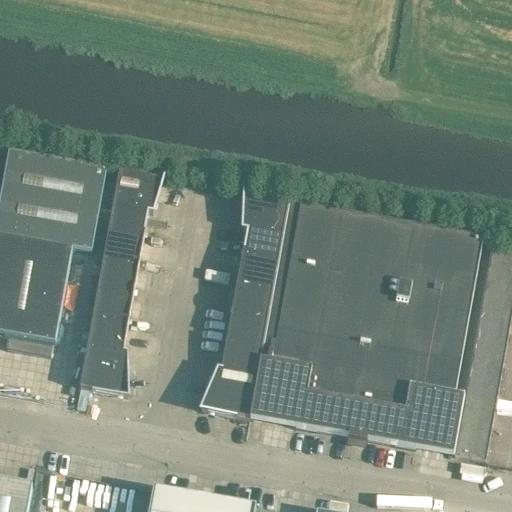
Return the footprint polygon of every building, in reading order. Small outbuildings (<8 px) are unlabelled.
[(61,325),(75,249),(95,252),(110,170),(12,152),(0,217),(0,332),(16,335),(58,342),(61,325)] [(118,174),(112,206),(149,213),(149,214),(152,215),(163,182),(118,174)] [(245,197),(243,231),(247,232),(247,231),(282,236),(288,204),(245,197)] [(257,372),(248,420),(295,428),(351,438),(352,433),(364,435),(363,440),(414,449),(453,456),(456,442),(458,430),(460,419),(462,407),(464,397),(454,395),(482,238),(299,205),(271,362),(259,360),(257,372)] [(112,206),(107,235),(144,242),(149,214),(149,213),(112,206)] [(247,232),(242,259),(276,265),(282,236),(247,231),(247,232)] [(107,235),(101,264),(138,271),(144,242),(107,235)] [(511,243),(492,240),(489,253),(511,257),(511,243)] [(511,257),(489,253),(487,265),(511,269),(511,257)] [(242,259),(237,288),(271,294),(276,265),(242,259)] [(101,264),(96,293),(133,300),(138,271),(101,264)] [(511,269),(487,265),(485,277),(511,281),(511,269)] [(511,281),(485,277),(483,289),(511,293),(511,281)] [(237,288),(231,317),(266,323),(271,294),(237,288)] [(511,293),(483,289),(481,300),(511,305),(511,293)] [(96,293),(91,322),(128,329),(133,300),(96,293)] [(511,305),(481,300),(479,312),(510,318),(511,308),(511,305)] [(479,312),(477,324),(508,330),(510,318),(479,312)] [(231,317),(226,346),(261,352),(266,323),(231,317)] [(91,322),(86,351),(122,358),(123,356),(128,329),(91,322)] [(477,324),(475,336),(506,341),(508,330),(477,324)] [(475,336),(473,348),(504,353),(506,341),(475,336)] [(226,346),(222,367),(257,372),(259,360),(261,352),(226,346)] [(473,348),(470,360),(502,365),(504,353),(473,348)] [(86,351),(79,390),(126,398),(125,356),(123,356),(122,358),(86,351)] [(470,360),(468,371),(500,377),(502,365),(470,360)] [(218,372),(201,412),(248,420),(257,372),(222,367),(222,372),(218,372)] [(468,371),(466,383),(498,389),(500,377),(468,371)] [(466,383),(464,395),(496,401),(498,389),(466,383)] [(464,397),(462,407),(493,412),(496,401),(464,395),(464,397)] [(462,407),(460,419),(491,424),(493,412),(462,407)] [(460,419),(458,430),(489,436),(491,424),(460,419)] [(458,430),(456,442),(487,448),(489,436),(458,430)] [(456,442),(453,456),(485,462),(487,448),(456,442)] [(0,511),(29,511),(34,484),(32,484),(0,477),(0,511)] [(153,491),(149,511),(254,511),(255,510),(153,491)]
